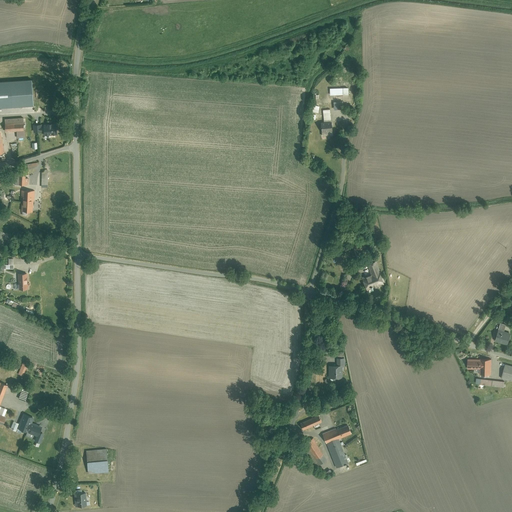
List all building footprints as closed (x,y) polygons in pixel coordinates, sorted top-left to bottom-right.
[(0,107),(33,106),(32,81),(0,82),(0,107)] [(323,110),(324,122),(331,122),(331,110),(323,110)] [(6,119),(7,132),(24,131),(24,118),(6,119)] [(57,134),(57,124),(45,125),(45,135),(57,134)] [(322,125),(322,139),(334,139),(334,125),(322,125)] [(15,169),(15,185),(29,185),(29,170),(15,169)] [(22,191),(22,213),(35,213),(36,191),(22,191)] [(351,241),(355,253),(367,249),(363,238),(351,241)] [(369,266),(372,275),(362,278),(367,291),(385,284),(377,263),(369,266)] [(19,276),(19,291),(27,290),(27,276),(19,276)] [(507,325),(501,323),(499,331),(505,333),(507,325)] [(500,332),(497,342),(508,346),(511,335),(500,332)] [(468,369),(481,370),(480,375),(491,376),(492,360),(469,359),(468,369)] [(338,360),(337,365),(330,364),(330,379),(343,379),(343,368),(346,368),(346,360),(338,360)] [(24,364),(19,375),(24,377),(29,366),(24,364)] [(511,365),(507,364),(503,379),(511,381),(511,365)] [(480,378),(479,385),(504,388),(505,381),(480,378)] [(8,410),(0,407),(9,386),(0,382),(0,412),(6,415),(8,410)] [(23,390),(20,398),(26,400),(29,392),(23,390)] [(36,419),(25,415),(18,432),(28,436),(29,434),(37,437),(41,427),(33,424),(36,419)] [(301,425),(304,432),(322,423),(319,417),(301,425)] [(347,425),(324,434),(337,468),(349,463),(339,439),(351,434),(347,425)] [(313,440),(307,444),(320,464),(326,460),(313,440)] [(107,450),(88,451),(89,474),(108,473),(107,450)] [(87,505),(85,493),(75,493),(76,506),(87,505)]
